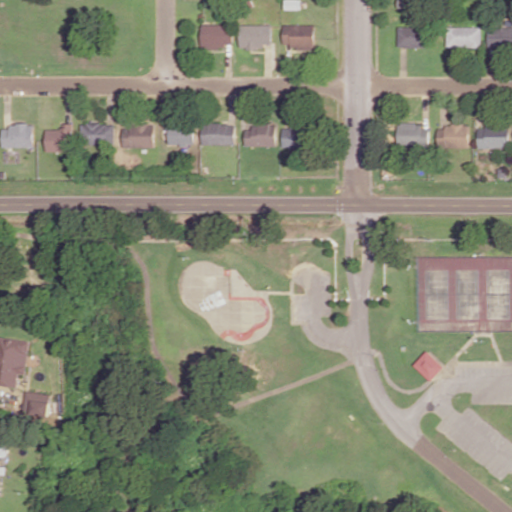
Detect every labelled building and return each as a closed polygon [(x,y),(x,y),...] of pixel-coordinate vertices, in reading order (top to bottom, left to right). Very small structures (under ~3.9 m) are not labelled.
[(285,0),(286,9),(300,9),(300,0),(285,0)] [(202,24),(202,46),(234,47),(234,24),(202,24)] [(273,47),(272,24),(241,24),(241,47),(273,47)] [(316,24),(284,24),(284,47),(316,47),(316,24)] [(483,27),(449,26),(449,46),(482,47),(483,27)] [(399,47),(430,47),(430,27),(399,27),(399,47)] [(489,47),(511,47),(511,27),(490,27),(489,47)] [(48,128),(47,150),(73,151),(74,122),(63,122),(63,129),(48,128)] [(82,123),(83,144),(116,143),(115,122),(82,123)] [(3,128),(4,147),(35,146),(35,123),(11,123),(11,128),(3,128)] [(156,124),(132,123),(132,132),(125,132),(125,146),(156,147),(156,124)] [(236,123),(203,124),(204,144),(237,143),(236,123)] [(430,145),(431,124),(399,123),(398,145),(430,145)] [(195,145),(196,125),(170,125),(170,144),(195,145)] [(278,145),(278,125),(246,125),(246,145),(278,145)] [(471,147),(471,125),(439,125),(440,147),(471,147)] [(283,127),(284,146),(309,145),(308,126),(283,127)] [(511,127),(479,128),(480,148),(511,147),(511,127)] [(499,167),(499,176),(507,176),(507,167),(499,167)] [(0,367),(0,384),(28,389),(36,344),(5,339),(0,367)] [(415,363),(431,378),(443,365),(428,350),(415,363)] [(51,393),(26,391),(24,412),(49,415),(51,393)]
